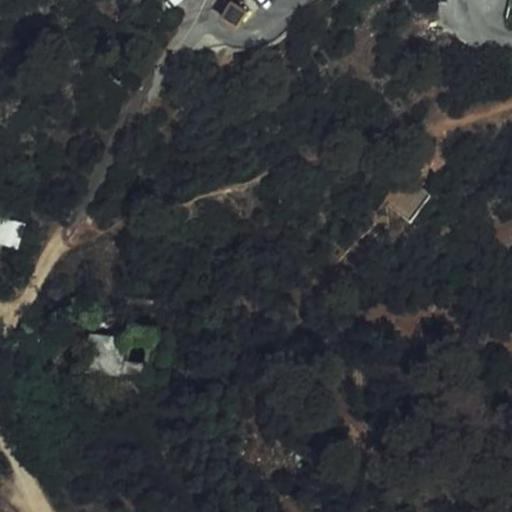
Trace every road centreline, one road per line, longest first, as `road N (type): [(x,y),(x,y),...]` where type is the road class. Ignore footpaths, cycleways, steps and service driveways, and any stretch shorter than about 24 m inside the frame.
road 1 (track): [(205,14),(158,70),(69,222),(0,376)]
road 2 (residential): [(298,0),(239,38),(215,30),(207,0)]
